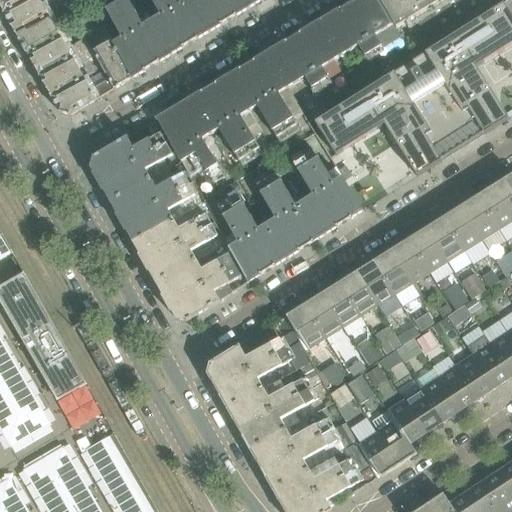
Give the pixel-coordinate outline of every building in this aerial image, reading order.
[(32,0),(0,0),(0,6),(5,15),(32,0)] [(74,0),(88,0),(98,18),(104,28),(114,45),(122,40),(99,0),(32,0),(5,15),(15,34),(74,0)] [(29,59),(98,18),(88,0),(74,0),(15,34),(29,59)] [(171,57),(152,22),(143,27),(128,0),(99,0),(122,40),(114,45),(133,80),(171,57)] [(209,34),(190,0),(187,0),(181,3),(179,0),(150,0),(160,17),(152,22),(171,57),(209,34)] [(248,11),(242,0),(190,0),(209,34),(249,11),(248,11)] [(266,0),(242,0),(248,11),(266,0)] [(395,27),(377,0),(360,0),(321,24),(319,25),(340,59),(359,48),(365,59),(375,53),(382,49),(376,38),(395,27)] [(511,3),(511,0),(377,0),(395,27),(397,31),(415,20),(426,38),(424,39),(430,49),(427,51),(429,53),(494,13),(504,6),(505,8),(511,3)] [(509,121),(477,69),(511,46),(511,17),(505,8),(504,6),(494,13),(429,53),(315,125),(336,157),(385,127),(417,179),(509,121)] [(41,79),(92,50),(100,45),(94,34),(104,28),(98,18),(29,59),(41,79)] [(340,59),(319,25),(268,56),(287,91),(306,80),(312,91),(329,80),(323,70),(340,59)] [(133,80),(114,45),(104,28),(94,34),(100,45),(92,50),(104,73),(109,82),(114,91),(115,91),(133,80)] [(91,81),(104,73),(92,50),(41,79),(52,99),(86,79),(89,78),(91,81)] [(299,131),(279,96),(287,91),(268,56),(229,79),(249,114),(258,109),(278,143),(299,131)] [(71,117),(114,91),(109,82),(95,89),(91,81),(89,78),(86,79),(52,99),(61,115),(71,117)] [(262,154),(241,119),(249,114),(229,79),(190,102),(190,103),(211,137),(220,131),(241,166),(262,154)] [(224,178),(202,142),(211,137),(190,103),(172,114),(205,170),(213,184),(224,178)] [(205,170),(172,114),(158,122),(183,164),(189,161),(197,175),(205,170)] [(146,172),(173,157),(160,135),(133,150),(128,140),(95,160),(95,159),(92,170),(111,203),(151,181),(146,172)] [(363,213),(345,183),(352,178),(346,168),(339,173),(343,179),(333,185),(312,151),(292,163),(313,198),(305,203),(325,237),(326,237),(326,236),(363,213)] [(325,237),(305,203),(296,208),(275,173),(264,179),(259,171),(255,173),(260,182),(254,186),(275,222),(267,227),(288,260),(325,237)] [(174,222),(169,213),(200,196),(194,184),(190,187),(183,176),(156,191),(151,181),(111,203),(133,244),(174,222)] [(511,178),(511,177),(494,188),(511,216),(511,178)] [(511,223),(511,216),(494,188),(477,199),(498,232),(511,223)] [(288,260),(267,227),(258,232),(237,197),(217,209),(238,245),(229,250),(249,285),(287,261),(288,260)] [(498,232),(477,199),(460,210),(481,243),(498,232)] [(481,243),(460,210),(442,220),(463,254),(481,243)] [(197,263),(192,254),(218,238),(205,217),(179,231),(174,222),(133,244),(157,285),(197,263)] [(463,254),(442,220),(425,231),(446,265),(463,254)] [(446,265),(425,231),(408,242),(429,276),(446,265)] [(429,276),(408,242),(390,253),(412,287),(429,276)] [(412,287),(390,253),(373,264),(394,298),(412,287)] [(511,276),(511,255),(497,265),(507,280),(511,276)] [(220,303),(215,294),(242,279),(229,257),(203,272),(197,263),(157,285),(177,321),(187,324),(187,323),(220,303)] [(394,298),(373,264),(356,275),(377,308),(394,298)] [(377,308),(356,275),(339,286),(360,319),(377,308)] [(497,285),(491,275),(482,281),(488,291),(497,285)] [(79,371),(24,277),(0,289),(0,302),(58,402),(87,386),(79,371)] [(475,278),(463,286),(472,301),(484,293),(475,278)] [(506,280),(499,285),(503,291),(510,286),(506,280)] [(360,319),(339,286),(321,296),(343,330),(360,319)] [(466,305),(458,292),(447,299),(455,312),(466,305)] [(343,330),(321,296),(304,307),(325,341),(343,330)] [(325,341),(304,307),(287,318),(308,352),(325,341)] [(453,314),(448,307),(437,313),(442,321),(453,314)] [(460,321),(455,314),(448,319),(452,326),(460,321)] [(258,382),(305,355),(287,320),(272,329),(279,342),(246,360),(240,348),(211,366),(208,376),(228,412),(264,392),(258,382)] [(439,338),(452,329),(446,320),(433,329),(439,338)] [(416,339),(410,330),(397,338),(404,347),(413,341),(416,339)] [(438,348),(430,334),(417,342),(426,356),(438,348)] [(511,378),(511,343),(506,334),(489,346),(511,379),(511,378)] [(402,348),(393,335),(378,345),(386,357),(402,348)] [(413,341),(404,347),(396,353),(401,360),(405,366),(422,355),(413,341)] [(376,346),(361,356),(369,368),(384,358),(376,346)] [(511,379),(489,346),(472,357),(495,390),(511,379)] [(385,371),(401,360),(396,353),(380,364),(385,371)] [(495,390),(472,357),(456,368),(478,402),(495,390)] [(366,371),(361,363),(349,371),(354,379),(366,371)] [(318,401),(312,390),(322,384),(310,364),(300,370),(306,379),(286,391),(281,382),(264,392),(228,412),(251,452),(287,432),(286,431),(281,422),(318,401)] [(336,366),(323,374),(330,385),(336,387),(342,384),(343,377),(336,366)] [(478,402),(456,368),(439,379),(461,413),(478,402)] [(388,382),(379,369),(367,377),(376,390),(388,382)] [(461,413),(439,379),(438,379),(431,369),(415,380),(444,424),(461,413)] [(369,392),(360,378),(349,386),(358,399),(369,392)] [(444,424),(415,380),(414,381),(415,381),(399,392),(427,435),(444,424)] [(354,401),(345,388),(331,397),(335,404),(340,411),(354,401)] [(427,435),(399,392),(398,392),(404,402),(388,412),(411,446),(427,435)] [(177,511),(112,401),(0,466),(0,511),(177,511)] [(341,442),(335,431),(348,423),(340,411),(335,404),(312,417),(316,423),(309,428),(305,421),(286,431),(287,432),(251,452),(274,493),(310,472),(304,463),(341,442)] [(411,446),(388,412),(386,413),(393,423),(376,433),(399,468),(417,456),(411,446)] [(399,468),(376,433),(358,445),(381,480),(399,468)] [(327,503),(364,483),(359,474),(362,473),(369,468),(362,456),(315,482),(310,472),(274,493),(284,511),(330,511),(332,511),(327,503)] [(511,464),(500,473),(511,489),(511,464)] [(377,482),(369,468),(362,473),(370,486),(377,482)] [(511,511),(511,489),(500,473),(484,484),(502,511),(511,511)] [(502,511),(484,484),(467,495),(478,511),(502,511)] [(478,511),(467,495),(450,506),(454,511),(478,511)] [(454,511),(450,506),(443,496),(425,508),(428,511),(454,511)]
